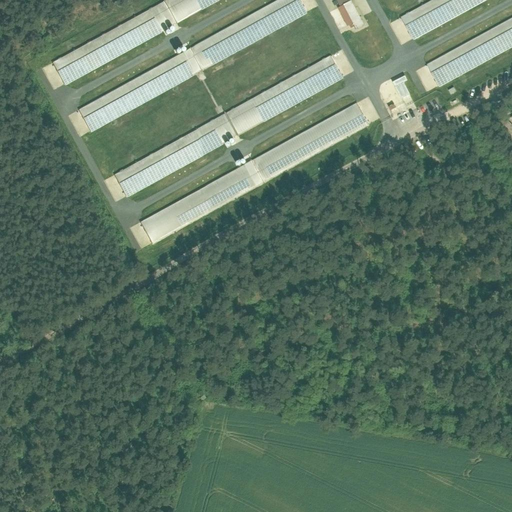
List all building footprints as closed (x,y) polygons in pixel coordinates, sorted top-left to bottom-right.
[(164,0),(51,63),(64,86),(218,0),(164,0)] [(299,0),(277,0),(76,110),(89,133),(307,15),(299,0)] [(351,0),(334,0),(350,29),(363,22),(351,0)] [(354,0),(355,2),(358,1),(363,15),(371,12),(366,0),(354,0)] [(431,0),(400,17),(412,41),(486,0),(431,0)] [(511,16),(426,64),(438,86),(511,45),(511,16)] [(330,56),(113,173),(126,197),(343,80),(330,56)] [(403,73),(392,78),(394,82),(405,76),(403,73)] [(395,81),(401,99),(412,95),(406,77),(395,81)] [(356,102),(138,221),(151,244),(369,125),(356,102)] [(511,123),(508,119),(496,129),(511,148),(511,123)]
